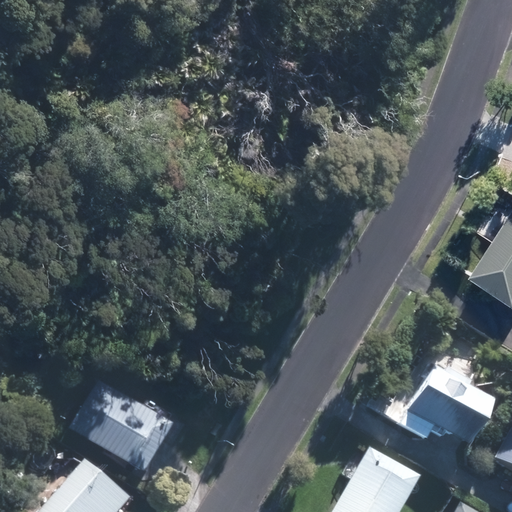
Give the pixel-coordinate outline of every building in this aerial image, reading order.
[(511,221),(485,271),(511,285),(511,221)] [(463,437),(484,401),(429,368),(407,405),(463,437)] [(161,426),(98,387),(73,427),(136,466),(161,426)] [(511,424),(493,456),(511,467),(511,424)] [(390,511),(409,481),(367,457),(334,511),(390,511)] [(105,511),(118,497),(83,467),(43,511),(105,511)]
